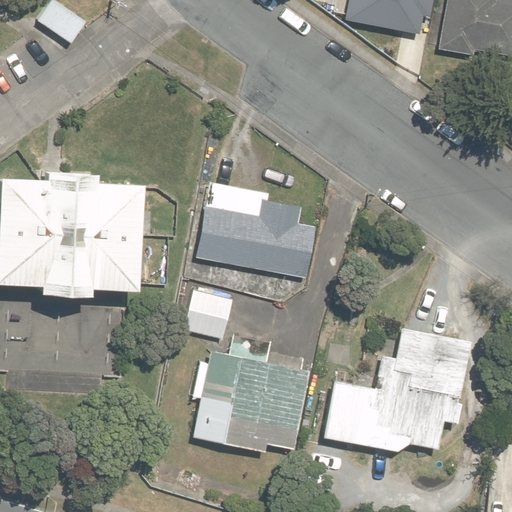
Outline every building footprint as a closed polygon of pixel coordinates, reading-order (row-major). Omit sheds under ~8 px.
[(447,0),(438,54),(511,67),(511,1),(504,0),(447,0)] [(58,4),(40,26),(73,52),(91,30),(58,4)] [(1,180),(0,195),(0,287),(133,297),(141,190),(1,180)] [(260,218),(204,207),(194,259),(305,278),(315,229),(297,226),(298,209),(262,200),(260,218)] [(197,291),(186,336),(227,346),(237,301),(197,291)] [(468,345),(400,331),(395,360),(380,359),(372,390),(331,384),(319,442),(393,455),(406,446),(436,453),(441,424),(454,427),(468,345)] [(307,373),(208,352),(191,441),(264,456),(266,446),(289,452),(307,373)]
